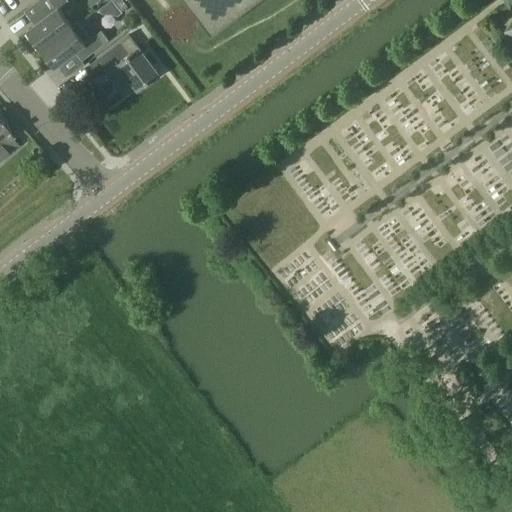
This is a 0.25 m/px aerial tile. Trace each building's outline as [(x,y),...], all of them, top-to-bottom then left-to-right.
[(43,48),(73,25),(59,7),(69,0),(68,0),(37,0),(25,10),(36,25),(29,30),(43,48)] [(119,16),(123,13),(113,0),(112,0),(100,9),(103,14),(119,16)] [(186,0),(212,34),(257,0),(186,0)] [(78,21),(73,25),(43,48),(56,65),(75,51),(83,60),(104,44),(97,34),(90,38),(78,21)] [(130,34),(120,41),(89,65),(97,74),(116,60),(118,63),(127,74),(121,80),(120,84),(125,91),(129,92),(137,87),(138,89),(159,73),(130,34)] [(0,160),(18,145),(10,136),(12,135),(0,120),(0,160)]
